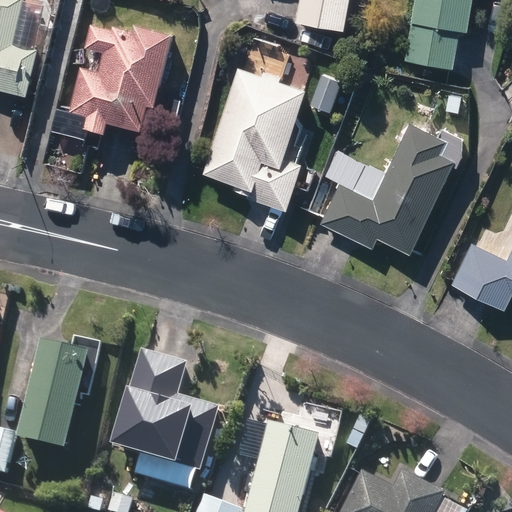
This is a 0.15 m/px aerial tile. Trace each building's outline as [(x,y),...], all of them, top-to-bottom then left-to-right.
[(0,0),(0,91),(28,97),(39,50),(15,45),(25,0),(0,0)] [(302,0),(298,24),(346,32),(351,0),(302,0)] [(417,0),(407,62),(455,70),(461,32),(468,34),(474,0),(417,0)] [(86,129),(107,134),(109,122),(129,127),(129,130),(142,133),(149,105),(156,108),(174,35),(136,26),(134,33),(114,28),(114,32),(92,26),(86,49),(106,54),(101,73),(82,69),(71,112),(89,116),(86,129)] [(250,199),(288,211),(304,166),(284,159),(307,91),(281,82),(282,79),(265,73),(263,78),(240,69),(204,175),(253,191),(250,199)] [(312,107),(331,114),(343,83),(323,76),(312,107)] [(447,113),(460,114),(462,98),(449,96),(447,113)] [(378,239),(412,255),(454,167),(458,170),(464,157),(464,139),(444,129),(440,138),(412,125),(387,176),(365,166),(354,190),(342,185),(322,225),(374,250),(378,239)] [(511,298),(511,255),(509,262),(474,245),(454,286),(506,311),(511,298)] [(123,352),(140,357),(144,343),(127,338),(123,352)] [(18,440),(66,452),(90,353),(42,342),(18,440)] [(113,449),(202,474),(221,409),(180,398),(190,365),(144,352),(132,393),(130,392),(113,449)] [(270,424),(247,511),(301,511),(321,437),(270,424)] [(0,473),(7,476),(18,436),(0,431),(0,473)] [(437,511),(446,495),(404,473),(396,489),(364,473),(343,511),(437,511)] [(86,509),(94,511),(103,511),(110,494),(92,488),(86,509)] [(463,502),(473,509),(480,497),(470,491),(463,502)] [(243,511),(244,511),(203,497),(197,511),(243,511)] [(329,511),(331,509),(319,503),(315,511),(329,511)]
